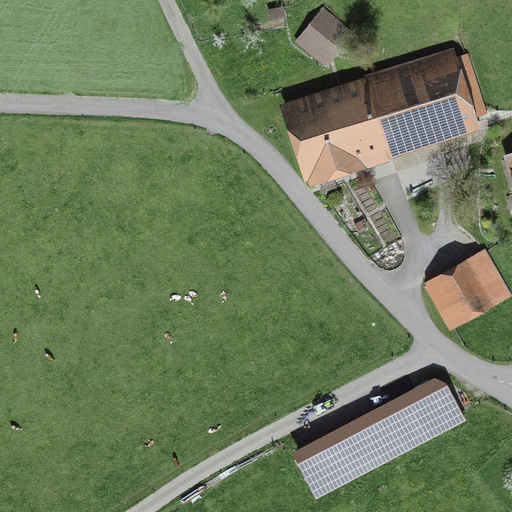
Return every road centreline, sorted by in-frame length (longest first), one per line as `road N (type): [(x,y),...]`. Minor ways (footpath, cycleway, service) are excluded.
road 1 (unclassified): [(437,350),(262,151),(228,123),(137,108),(0,103)]
road 2 (unclassified): [(140,511),(239,450),(437,350)]
